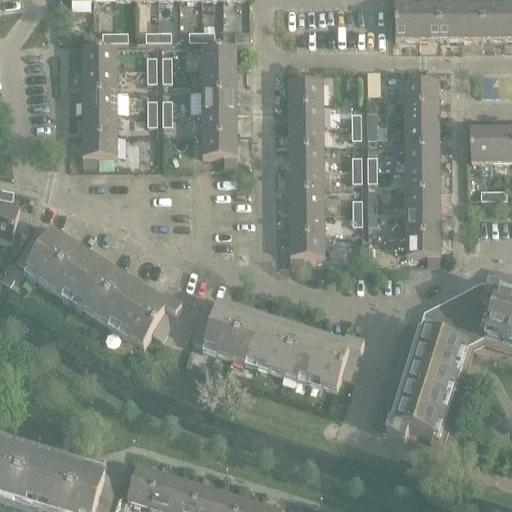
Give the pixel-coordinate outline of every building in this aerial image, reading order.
[(462,10),(440,11),(441,45),(462,45),(462,10)] [(483,10),(462,10),(462,45),(484,45),(483,10)] [(505,10),(483,10),(484,45),(505,45),(505,10)] [(396,46),(419,45),(419,11),(396,11),(396,46)] [(440,11),(419,11),(419,45),(441,45),(440,11)] [(236,39),(236,48),(251,47),(251,43),(251,38),(236,39)] [(103,39),(103,48),(117,48),(117,39),(103,39)] [(129,39),(117,39),(117,48),(129,48),(129,39)] [(147,39),(147,48),(160,48),(159,39),(147,39)] [(172,39),(159,39),(160,48),(172,48),(172,39)] [(190,39),(190,48),(203,48),(203,39),(190,39)] [(205,39),(203,39),(203,48),(215,48),(215,39),(214,39),(205,39)] [(118,54),(83,55),(83,77),(118,77),(118,54)] [(237,54),(203,54),(203,77),(237,76),(237,54)] [(148,64),(148,77),(157,77),(157,64),(148,64)] [(172,64),(163,64),(163,77),(173,77),(172,64)] [(237,76),(203,77),(203,98),(237,98),(237,76)] [(118,77),(83,77),(83,99),(118,99),(118,77)] [(157,77),(148,77),(148,89),(157,89),(157,77)] [(173,77),(163,77),(163,89),(173,89),(173,77)] [(405,89),(405,111),(440,111),(439,79),(426,79),(426,88),(405,89)] [(289,80),(289,112),(324,112),(324,89),(302,90),(302,80),(289,80)] [(237,98),(203,98),(203,120),(238,120),(237,98)] [(118,99),(83,99),(83,120),(118,120),(118,99)] [(148,107),(148,120),(158,120),(158,107),(148,107)] [(173,107),(164,107),(164,120),(173,120),(173,107)] [(440,111),(405,111),(405,133),(440,133),(440,111)] [(324,112),(289,112),(290,134),(324,134),(324,112)] [(118,120),(83,120),(84,142),(118,142),(118,120)] [(158,120),(148,120),(148,132),(158,132),(158,120)] [(173,120),(164,120),(164,132),(173,132),(173,120)] [(238,120),(203,120),(203,142),(238,141),(238,120)] [(352,121),(352,133),(362,133),(362,120),(352,121)] [(377,120),(368,120),(368,133),(377,133),(377,120)] [(362,133),(352,133),(353,146),(362,146),(362,133)] [(377,133),(368,133),(368,146),(377,146),(377,133)] [(440,133),(405,133),(405,155),(440,154),(440,133)] [(324,134),(290,134),(290,155),(324,155),(324,134)] [(511,134),(494,135),(494,169),(511,168),(511,134)] [(494,135),(471,135),(472,169),(494,169),(494,135)] [(238,141),(203,142),(203,164),(225,164),(225,173),(238,173),(238,141)] [(118,142),(84,142),(84,174),(97,174),(97,164),(118,164),(118,142)] [(440,154),(405,155),(406,176),(440,176),(440,154)] [(324,155),(290,155),(290,177),(325,177),(324,155)] [(377,163),(368,164),(368,176),(377,176),(377,163)] [(353,164),(353,176),(362,176),(362,164),(353,164)] [(362,176),(353,176),(353,189),(362,189),(362,176)] [(377,176),(368,176),(368,189),(378,189),(377,176)] [(440,176),(406,176),(406,198),(441,197),(440,176)] [(325,177),(290,177),(290,199),(325,198),(325,177)] [(15,198),(2,196),(1,204),(13,207),(15,198)] [(441,197),(406,198),(406,219),(441,219),(441,197)] [(494,197),(482,197),(482,207),(494,207),(494,197)] [(507,197),(494,197),(494,207),(507,207),(507,197)] [(325,198),(290,199),(290,220),(325,220),(325,198)] [(353,207),(353,220),(363,220),(362,207),(353,207)] [(378,207),(369,207),(369,219),(378,219),(378,207)] [(21,216),(0,211),(0,247),(13,250),(21,216)] [(378,219),(369,219),(369,232),(378,232),(378,219)] [(441,219),(406,219),(406,241),(441,240),(441,219)] [(325,220),(290,220),(291,242),(325,241),(325,220)] [(363,220),(353,220),(353,232),(363,232),(363,220)] [(161,313),(120,287),(51,243),(54,238),(41,230),(18,267),(39,281),(37,284),(64,302),(66,298),(76,304),(86,310),(83,314),(111,331),(113,328),(132,340),(130,343),(145,353),(152,340),(163,347),(183,314),(167,304),(161,313)] [(441,240),(406,241),(407,263),(428,263),(428,272),(441,272),(441,240)] [(325,241),(291,242),(291,274),(304,274),(304,264),(325,264),(325,241)] [(511,281),(494,276),(489,291),(483,289),(425,319),(430,329),(432,329),(429,339),(404,332),(371,436),(406,447),(410,437),(434,444),(463,351),(464,350),(474,356),(480,353),(475,344),(487,338),(511,346),(511,281)] [(354,388),(365,351),(347,346),(344,356),(219,316),(221,311),(207,306),(193,348),(217,356),(216,360),(247,370),(248,366),(270,372),(269,377),(300,386),(301,382),(323,389),(321,393),(338,398),(342,384),(354,388)] [(103,486),(78,478),(0,453),(0,498),(28,507),(29,503),(50,509),(49,511),(109,511),(118,485),(104,480),(103,486)] [(149,511),(160,479),(129,470),(126,483),(134,485),(128,506),(148,511),(149,511)] [(172,511),(180,486),(160,479),(149,511),(172,511)] [(195,511),(201,492),(180,486),(172,511),(195,511)] [(217,511),(222,499),(201,492),(195,511),(217,511)] [(240,511),(242,505),(222,499),(217,511),(240,511)]
